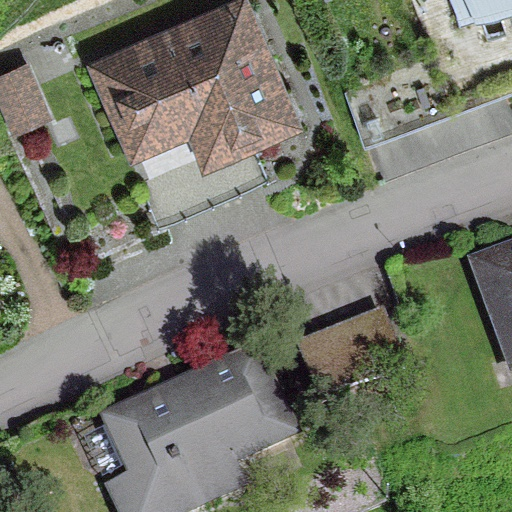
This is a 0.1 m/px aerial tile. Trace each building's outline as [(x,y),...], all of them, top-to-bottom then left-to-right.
[(511,0),(445,0),(455,26),(511,4),(511,0)] [(236,6),(95,67),(131,150),(220,111),(234,142),(285,120),(236,6)] [(22,93),(0,102),(0,103),(11,130),(34,120),(22,93)] [(511,256),(478,269),(504,341),(511,338),(511,256)] [(401,371),(379,318),(323,340),(344,394),(401,371)] [(323,340),(295,352),(316,406),(344,394),(323,340)] [(134,474),(112,485),(124,511),(175,511),(208,498),(197,475),(281,437),(247,363),(111,425),(134,474)]
